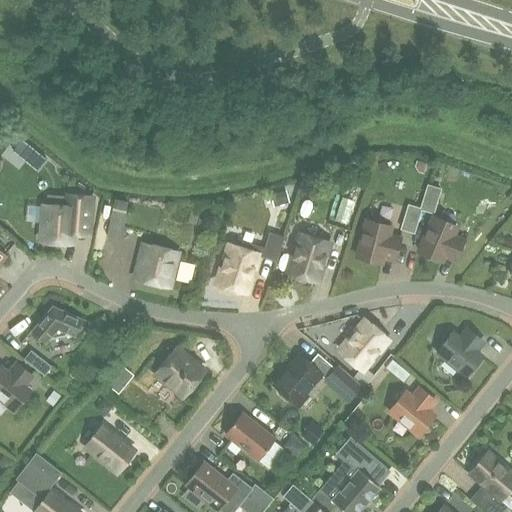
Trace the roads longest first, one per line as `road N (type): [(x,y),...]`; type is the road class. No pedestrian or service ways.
road 1 (residential): [(0,312),(35,269),(153,311),(257,322)]
road 2 (residential): [(257,322),(422,289),(511,310)]
road 3 (residential): [(257,322),(247,362),(124,511)]
road 4 (residential): [(511,369),(398,511)]
